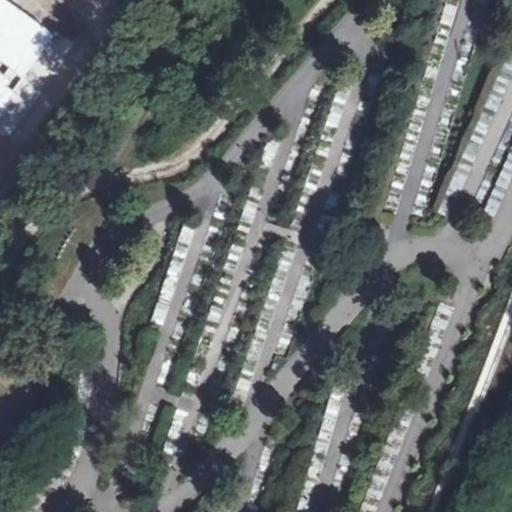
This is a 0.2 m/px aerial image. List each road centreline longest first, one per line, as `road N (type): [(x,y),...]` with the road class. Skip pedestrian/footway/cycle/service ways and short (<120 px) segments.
road 1 (track): [(0,263),(56,201),(193,157),(330,0)]
road 2 (track): [(180,0),(136,128),(96,183)]
